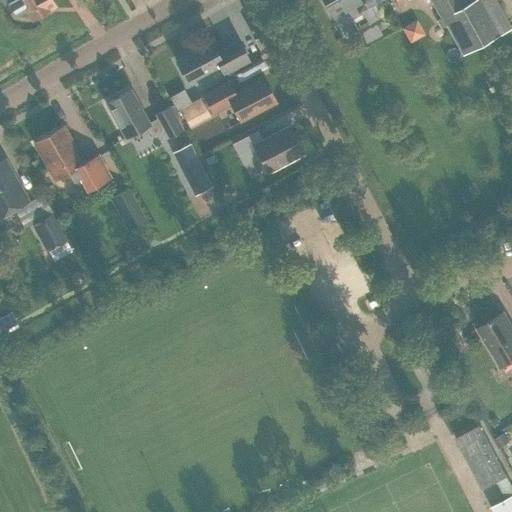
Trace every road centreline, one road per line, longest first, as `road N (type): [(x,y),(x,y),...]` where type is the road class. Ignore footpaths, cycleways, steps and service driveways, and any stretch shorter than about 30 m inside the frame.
road 1 (residential): [(511,267),(439,287),(415,284),(401,272),(257,0)]
road 2 (unclassified): [(0,106),(186,0)]
